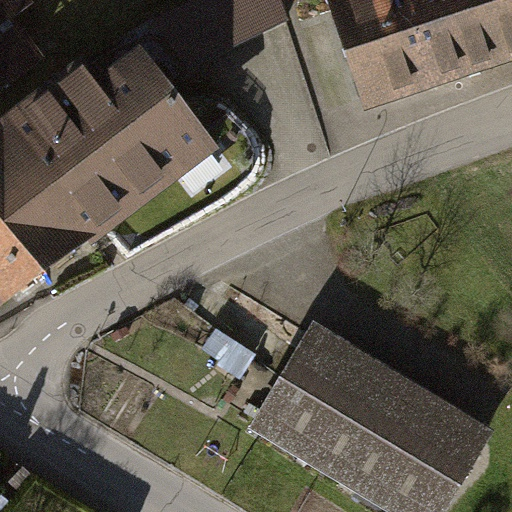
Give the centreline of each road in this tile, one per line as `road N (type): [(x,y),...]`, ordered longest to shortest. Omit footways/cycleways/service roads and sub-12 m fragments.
road 1 (tertiary): [(511,119),(313,196),(117,294),(49,336),(0,398)]
road 2 (tertiary): [(0,401),(184,511)]
